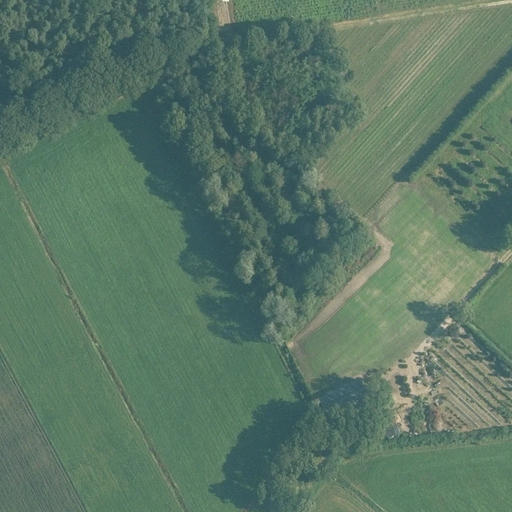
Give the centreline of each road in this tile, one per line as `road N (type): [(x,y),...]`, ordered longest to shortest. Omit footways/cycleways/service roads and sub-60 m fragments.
road 1 (track): [(511,439),(337,457),(140,79),(0,146)]
road 2 (track): [(140,79),(209,46),(511,0)]
